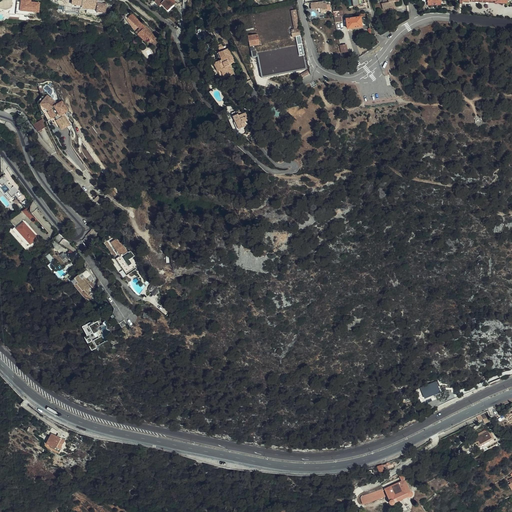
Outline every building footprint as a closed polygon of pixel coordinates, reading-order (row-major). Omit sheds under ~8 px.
[(29,0),(21,0),(21,1),(17,1),(16,9),(34,11),(38,11),(38,3),(30,2),(29,0)] [(77,4),(77,6),(97,8),(97,11),(107,12),(108,2),(103,2),(103,0),(73,0),(73,3),(77,4)] [(164,0),(164,1),(163,0),(155,0),(153,3),(158,8),(161,5),(167,10),(174,3),(172,2),(173,0),(164,0)] [(398,0),(388,0),(389,2),(382,4),(383,9),(395,6),(394,2),(399,1),(398,0)] [(326,2),(313,3),(313,5),(310,5),(311,10),(320,9),(321,13),(328,12),(328,11),(332,11),(330,4),(327,5),(326,2)] [(299,28),(301,28),(301,25),(298,25),(295,10),(290,11),(294,29),(291,30),(293,37),(301,36),(299,28)] [(132,14),(128,18),(139,28),(136,33),(146,42),(151,36),(158,43),(159,40),(156,38),(157,37),(132,14)] [(362,27),(360,18),(346,19),(347,28),(362,27)] [(169,32),(170,31),(167,28),(166,30),(164,30),(162,31),(161,33),(161,36),(162,38),(164,39),(166,39),(168,38),(169,36),(170,34),(169,32)] [(259,45),(258,34),(248,36),(250,47),(259,45)] [(301,45),(256,53),(260,76),(305,68),(301,45)] [(217,62),(221,71),(224,79),(233,75),(230,66),(231,66),(230,64),(235,62),(230,48),(226,50),(224,46),(220,47),(222,52),(220,53),(223,60),(217,62)] [(57,120),(58,122),(62,118),(65,116),(56,101),(47,95),(40,103),(49,111),(48,112),(51,118),(54,116),(56,115),(58,119),(57,120)] [(247,121),(246,119),(245,116),(248,115),(246,112),(239,115),(237,109),(231,112),(239,129),(246,126),(244,122),(247,121)] [(62,118),(58,122),(62,128),(70,123),(65,116),(62,118)] [(33,124),(39,131),(46,126),(43,118),(33,124)] [(5,175),(0,178),(0,189),(5,196),(11,192),(12,194),(14,193),(10,189),(14,186),(5,175)] [(27,206),(23,210),(34,222),(38,218),(27,206)] [(15,232),(24,223),(22,221),(19,217),(9,226),(13,231),(10,233),(27,253),(31,250),(32,252),(43,244),(40,240),(29,249),(15,232)] [(40,240),(24,223),(15,232),(29,249),(40,240)] [(64,238),(60,234),(55,237),(69,247),(74,243),(74,242),(71,242),(68,241),(64,238)] [(118,257),(118,258),(124,269),(126,268),(129,272),(136,268),(131,259),(136,256),(134,251),(133,251),(132,249),(131,248),(128,249),(124,242),(122,243),(120,238),(113,242),(121,255),(118,257)] [(54,248),(53,247),(46,253),(54,264),(57,264),(60,261),(67,270),(71,266),(69,263),(72,261),(66,253),(65,254),(63,252),(61,254),(56,247),(54,248)] [(97,296),(94,290),(89,284),(92,282),(83,271),(72,280),(76,284),(75,285),(88,303),(97,296)] [(103,328),(97,320),(91,324),(89,322),(81,328),(87,335),(83,338),(93,351),(101,345),(100,344),(106,340),(101,333),(103,331),(101,329),(103,328)] [(426,399),(440,394),(436,382),(415,390),(419,397),(423,400),(426,399)] [(441,398),(440,394),(426,399),(428,403),(441,398)] [(498,414),(495,409),(492,410),(488,412),(491,417),(498,414)] [(479,442),(493,435),(490,429),(493,428),(492,425),(487,427),(488,428),(486,429),(486,428),(480,431),(480,432),(473,435),(475,439),(477,438),(479,442)] [(60,450),(65,440),(52,434),(47,444),(60,450)] [(382,465),(373,468),(375,474),(384,471),(382,465)] [(408,479),(407,475),(406,473),(400,475),(402,481),(385,489),(390,501),(390,503),(391,505),(392,505),(393,504),(395,503),(395,502),(409,496),(410,496),(412,496),(413,494),(413,493),(412,492),(410,491),(405,480),(408,479)] [(385,496),(383,490),(374,493),(365,494),(365,495),(361,496),(363,503),(385,496)]
